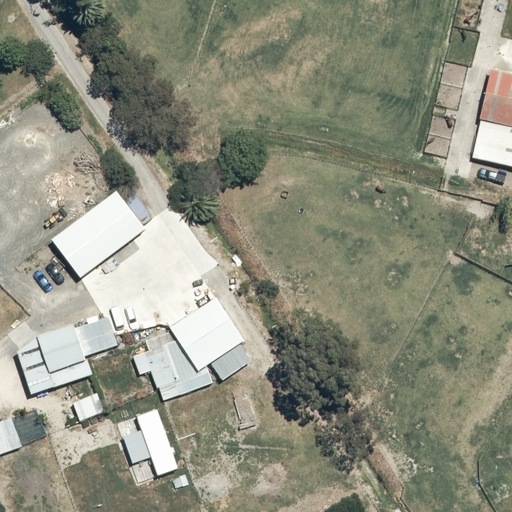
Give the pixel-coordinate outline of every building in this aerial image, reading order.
[(474,158),(511,165),(511,71),(493,67),(474,158)] [(84,276),(160,219),(143,197),(132,206),(120,190),(56,239),(84,276)] [(135,355),(141,374),(154,370),(164,399),(215,382),(209,365),(214,362),(225,379),(256,359),(245,342),(250,339),(222,295),(174,325),(183,339),(135,355)] [(120,344),(110,313),(17,342),(33,393),(94,374),(88,354),(120,344)] [(106,411),(100,391),(74,400),(80,420),(106,411)] [(0,453),(23,446),(14,417),(0,421),(0,453)]
